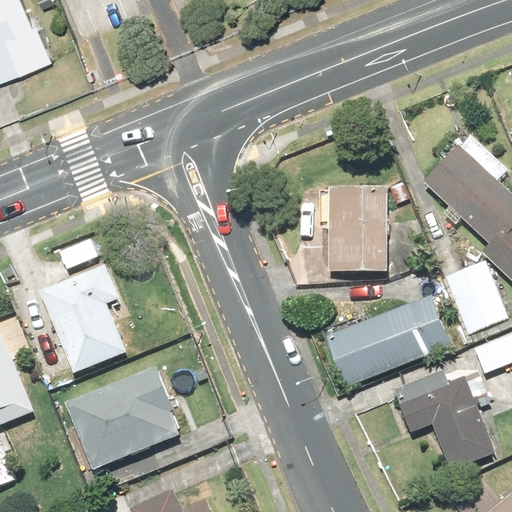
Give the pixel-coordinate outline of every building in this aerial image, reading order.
[(44,24),(34,0),(0,0),(0,81),(63,58),(49,22),(44,24)] [(511,184),(467,143),(431,182),(499,244),(490,254),(511,273),(511,184)] [(399,186),(337,186),(336,272),(398,273),(399,186)] [(511,316),(492,262),(451,278),(473,336),(511,321),(511,316)] [(117,264),(51,289),(82,371),(135,351),(118,304),(130,300),(117,264)] [(440,295),(335,336),(356,388),(461,347),(440,295)] [(4,314),(0,315),(0,428),(43,412),(4,314)] [(511,336),(480,350),(491,377),(503,372),(511,368),(511,336)] [(169,367),(77,404),(103,469),(191,433),(183,415),(188,413),(169,367)] [(503,451),(474,376),(457,383),(452,370),(400,390),(417,433),(440,424),(457,469),(503,451)] [(0,445),(0,489),(21,481),(6,443),(0,445)] [(193,511),(182,487),(137,508),(138,511),(193,511)] [(511,511),(511,498),(495,511),(511,511)]
